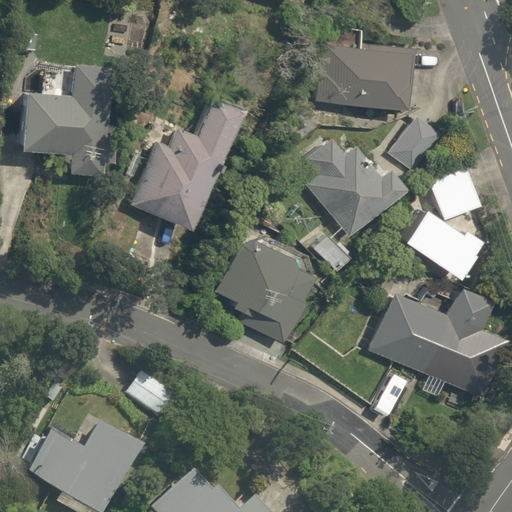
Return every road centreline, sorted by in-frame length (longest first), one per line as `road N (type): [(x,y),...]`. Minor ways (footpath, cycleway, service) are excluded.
road 1 (residential): [(434,511),(285,383),(183,340),(0,286)]
road 2 (unclassified): [(511,136),(458,0)]
